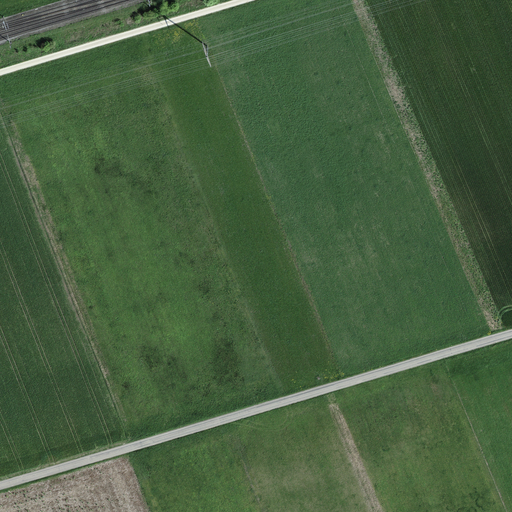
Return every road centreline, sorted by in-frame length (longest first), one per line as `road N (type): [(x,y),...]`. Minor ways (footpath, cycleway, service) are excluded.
road 1 (track): [(0,482),(511,331)]
road 2 (track): [(0,72),(246,0)]
